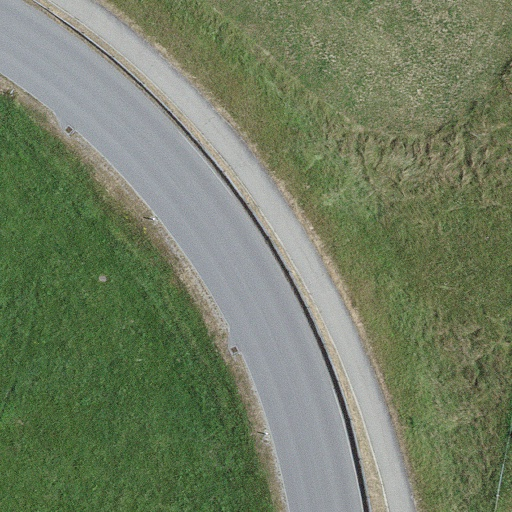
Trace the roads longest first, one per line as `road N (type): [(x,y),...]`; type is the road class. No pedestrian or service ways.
road 1 (track): [(400,511),(374,413),(335,319),(279,218),(215,132),(131,45),(73,0)]
road 2 (tertiary): [(329,511),(310,423),(257,291),(177,171),(63,64),(0,25)]
